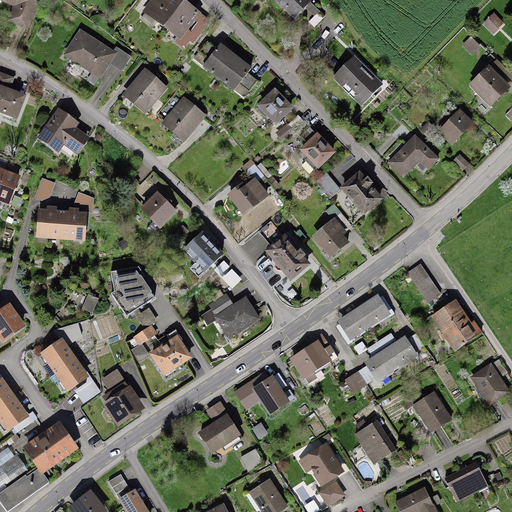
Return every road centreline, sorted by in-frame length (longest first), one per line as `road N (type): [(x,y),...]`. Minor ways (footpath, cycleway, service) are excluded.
road 1 (residential): [(0,58),(210,209),(294,331)]
road 2 (residential): [(216,0),(427,229)]
road 3 (residential): [(294,331),(123,446)]
road 4 (residential): [(335,511),(511,423)]
road 5 (residential): [(424,234),(294,331)]
road 6 (unclassified): [(511,369),(424,234)]
